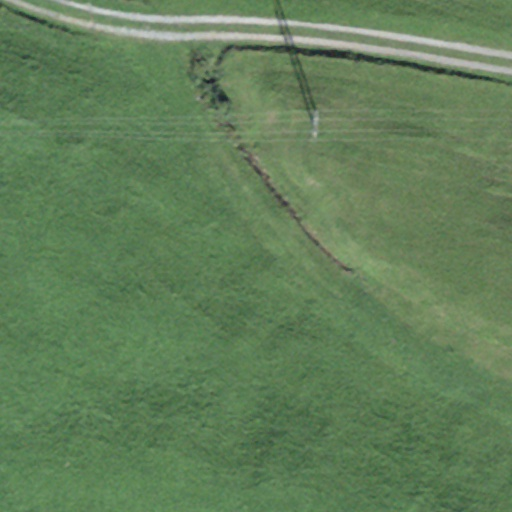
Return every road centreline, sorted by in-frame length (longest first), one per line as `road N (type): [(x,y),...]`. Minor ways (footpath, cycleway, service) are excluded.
road 1 (track): [(88,16),(164,87),(302,266),(435,379),(511,408)]
road 2 (track): [(45,0),(88,16),(175,28),(206,13),(511,56)]
